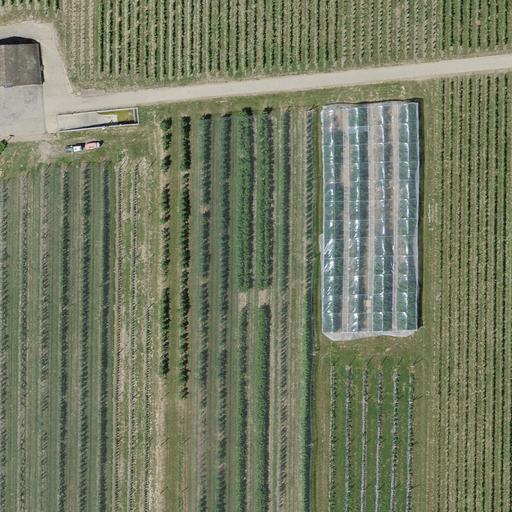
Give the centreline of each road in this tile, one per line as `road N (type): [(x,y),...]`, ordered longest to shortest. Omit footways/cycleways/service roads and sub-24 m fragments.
road 1 (track): [(511,57),(152,89)]
road 2 (track): [(52,98),(48,25),(0,28)]
